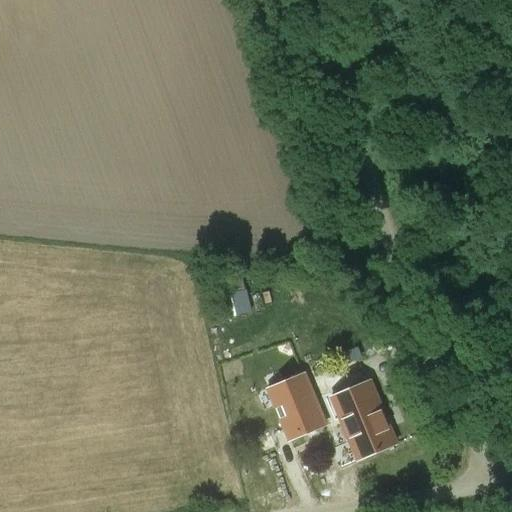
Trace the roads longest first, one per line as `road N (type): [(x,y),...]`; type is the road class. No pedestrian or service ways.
road 1 (unclassified): [(325,0),(389,236),(442,382),(505,476)]
road 2 (unclassified): [(349,511),(468,493),(505,476)]
